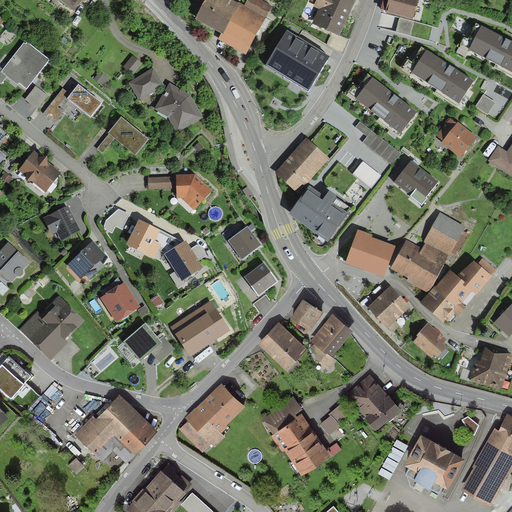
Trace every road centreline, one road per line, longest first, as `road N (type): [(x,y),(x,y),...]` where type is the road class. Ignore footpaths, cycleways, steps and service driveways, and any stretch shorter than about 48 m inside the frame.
road 1 (secondary): [(511,408),(402,369),(311,276)]
road 2 (residential): [(258,158),(284,149),(328,99),(371,0)]
road 3 (residential): [(183,404),(60,380),(7,330)]
road 4 (secondary): [(258,158),(219,75),(152,0)]
road 5 (residential): [(183,404),(311,276)]
road 6 (secondary): [(311,276),(282,230),(258,158)]
road 7 (residential): [(98,193),(0,108)]
road 8 (residential): [(157,438),(263,511)]
